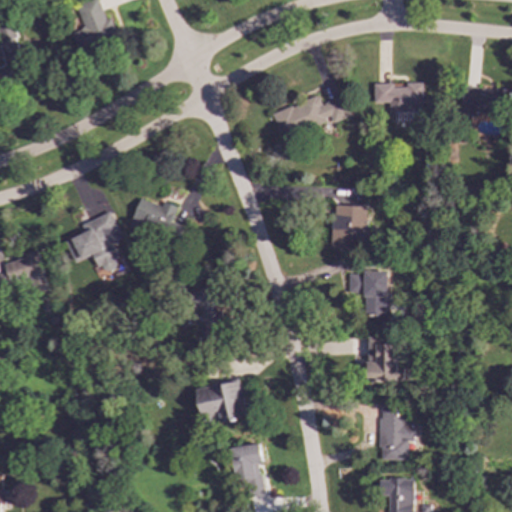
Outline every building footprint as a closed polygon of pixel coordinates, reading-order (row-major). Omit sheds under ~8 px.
[(82,28),(70,33),(77,51),(114,37),(99,0),(90,0),(73,7),(82,28)] [(0,52),(4,66),(0,67),(0,84),(26,77),(10,23),(0,25),(0,52)] [(372,83),(372,103),(388,104),(388,112),(421,113),(422,83),(404,83),(404,88),(392,87),(392,84),(372,83)] [(462,86),(459,112),(474,114),(474,111),(506,115),(509,92),(462,86)] [(271,113),(281,139),(348,114),(341,96),(320,104),(316,96),(271,113)] [(162,202),(160,206),(139,198),(129,223),(163,237),(175,207),(162,202)] [(365,206),(332,205),(331,248),(368,249),(369,230),(364,230),(365,206)] [(80,224),(84,233),(64,241),(73,262),(92,255),(100,273),(118,266),(109,243),(120,238),(110,212),(80,224)] [(47,290),(37,253),(2,262),(5,271),(0,272),(0,292),(23,286),(25,296),(47,290)] [(387,272),(362,271),(362,274),(348,274),(347,294),(364,294),(363,316),(386,317),(387,272)] [(204,340),(222,336),(212,287),(193,291),(204,340)] [(376,344),(376,337),(367,337),(366,382),(396,382),(397,344),(376,344)] [(196,389),(200,416),(217,413),(219,423),(245,419),(237,368),(225,370),(227,384),(196,389)] [(379,460),(406,460),(407,441),(413,441),(413,424),(403,424),(403,406),(380,405),(379,460)] [(242,498),(264,495),(260,463),(263,463),(260,444),(235,447),(242,498)] [(388,511),(412,511),(413,479),(378,479),(378,496),(388,496),(388,511)]
